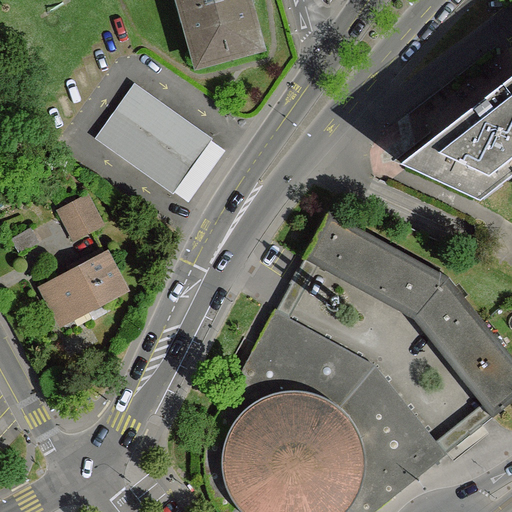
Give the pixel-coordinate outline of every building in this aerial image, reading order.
[(181,0),(199,65),(262,48),(248,0),(181,0)] [(511,78),(499,88),(511,94),(511,78)] [(135,86),(99,137),(176,192),(212,140),(135,86)] [(481,199),(511,175),(511,94),(499,88),(404,163),(481,199)] [(88,198),(61,213),(75,239),(102,225),(88,198)] [(373,511),(445,454),(471,434),(493,417),(511,400),(511,356),(448,277),(329,210),(305,256),(282,298),(276,309),(223,404),(209,432),(204,453),(205,476),(212,496),(220,511),(373,511)] [(42,244),(33,230),(14,242),(23,255),(42,244)] [(108,256),(45,289),(55,307),(66,302),(74,317),(126,291),(108,256)]
